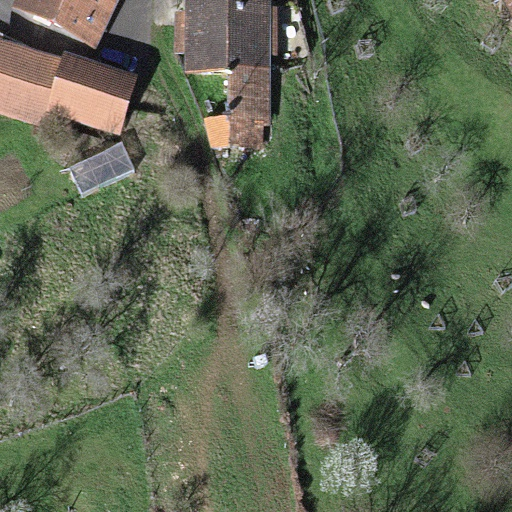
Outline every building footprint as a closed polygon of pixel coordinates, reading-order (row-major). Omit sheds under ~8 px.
[(17,0),(13,10),(91,46),(111,0),(17,0)] [(186,0),(184,67),(227,69),(261,70),(263,0),(186,0)] [(511,0),(493,0),(511,33),(511,32),(511,0)] [(62,64),(45,115),(111,137),(128,86),(62,64)] [(261,70),(227,69),(225,118),(259,119),(261,70)]
